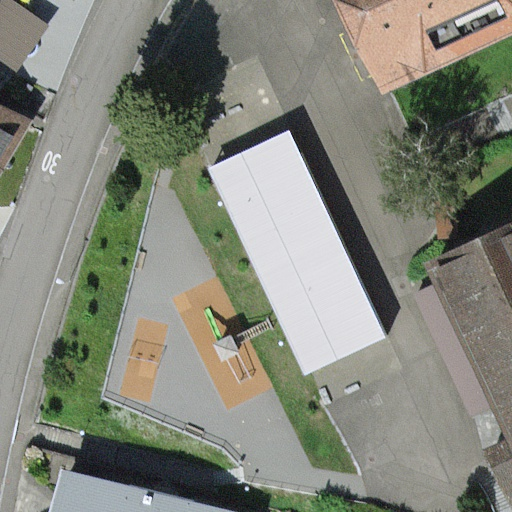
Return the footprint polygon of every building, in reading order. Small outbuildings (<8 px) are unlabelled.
[(511,0),(350,0),(393,93),(511,38),(511,0)] [(0,200),(36,134),(0,115),(0,200)] [(511,233),(418,273),(503,470),(511,466),(511,233)] [(161,496),(71,473),(60,511),(169,511),(173,499),(161,496)] [(225,511),(182,501),(173,499),(169,511),(225,511)]
